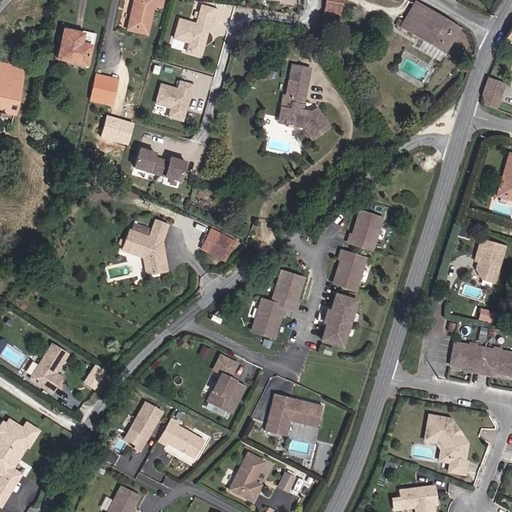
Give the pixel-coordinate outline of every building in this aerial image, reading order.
[(154,3),(154,0),(133,0),(127,30),(147,34),(154,3)] [(340,16),(342,0),(325,0),(323,13),(340,16)] [(444,54),(459,27),(416,1),(404,22),(400,28),(444,54)] [(210,29),(213,21),(198,16),(195,24),(179,19),(173,38),(188,43),(186,52),(200,56),(204,45),(202,44),(203,39),(205,40),(208,28),(210,29)] [(400,28),(404,22),(399,19),(395,25),(400,28)] [(86,65),(93,36),(64,29),(57,59),(86,65)] [(0,79),(11,81),(14,66),(1,64),(0,67),(0,79)] [(307,84),(310,69),(291,65),(288,80),(307,84)] [(17,97),(23,68),(14,66),(11,81),(0,79),(0,117),(4,118),(4,116),(12,118),(15,105),(12,104),(13,96),(17,97)] [(111,105),(116,80),(95,75),(89,100),(111,105)] [(495,109),(504,84),(488,78),(482,94),(483,104),(495,109)] [(302,110),(307,84),(288,80),(285,96),(287,96),(291,102),(290,108),(281,107),(278,118),(283,124),(303,128),(311,140),(330,128),(318,110),(314,109),(310,111),(302,110)] [(192,94),(194,86),(179,81),(177,89),(160,84),(155,103),(170,108),(167,117),(182,121),(185,109),(183,109),(184,104),(186,105),(190,93),(192,94)] [(290,108),(291,102),(287,96),(285,96),(283,95),(281,107),(290,108)] [(156,174),(160,159),(153,157),(154,153),(139,148),(133,167),(156,174)] [(511,155),(507,154),(500,179),(502,180),(498,194),(511,198),(511,155)] [(179,181),(185,162),(169,157),(168,162),(160,159),(156,174),(179,181)] [(372,250),(382,219),(359,211),(352,235),(349,234),(347,242),(372,250)] [(162,242),(168,224),(155,219),(148,237),(128,230),(124,241),(122,245),(122,247),(148,256),(152,275),(167,272),(162,242)] [(224,261),(235,242),(211,229),(200,249),(224,261)] [(506,246),(482,239),(477,256),(480,257),(479,262),(477,269),(482,279),(495,283),(506,246)] [(148,256),(122,247),(121,250),(143,258),(146,276),(152,275),(148,256)] [(356,290),(365,259),(340,251),(338,258),(340,259),(333,283),(356,290)] [(295,303),(303,278),(281,271),(271,302),(286,307),(296,311),(298,304),(295,303)] [(349,324),(356,301),(335,295),(330,311),(328,317),(349,324)] [(284,315),(286,307),(271,302),(261,299),(251,331),(274,338),(281,314),(284,315)] [(495,312),(480,308),(477,320),(492,323),(495,312)] [(342,346),(349,324),(328,317),(326,323),(321,340),(342,346)] [(447,331),(453,333),(455,324),(449,323),(447,331)] [(511,353),(453,343),(449,364),(470,368),(473,368),(472,371),(488,374),(489,371),(492,372),(511,375),(511,353)] [(58,368),(67,354),(51,344),(29,379),(52,394),(62,378),(55,373),(53,372),(56,367),(58,368)] [(207,358),(211,349),(203,345),(198,354),(207,358)] [(232,371),(236,364),(220,356),(216,364),(232,371)] [(232,371),(216,364),(213,370),(221,374),(229,378),(232,371)] [(97,383),(104,371),(95,365),(88,377),(97,383)] [(231,412),(243,387),(234,382),(229,380),(230,379),(229,378),(221,374),(207,401),(231,412)] [(97,383),(88,377),(84,382),(94,388),(97,383)] [(317,428),(322,406),(273,393),(264,431),(285,436),(289,421),(317,428)] [(162,411),(145,401),(129,429),(140,435),(134,446),(133,448),(139,452),(162,411)] [(231,412),(207,401),(204,408),(227,419),(231,412)] [(450,419),(428,415),(425,435),(438,437),(445,448),(444,457),(464,461),(467,443),(462,436),(458,435),(453,428),(453,424),(450,419)] [(2,421),(0,423),(0,474),(3,476),(0,479),(0,487),(9,494),(21,475),(12,469),(16,463),(13,462),(16,456),(19,458),(27,446),(29,447),(39,431),(26,423),(22,431),(17,428),(19,424),(8,418),(5,423),(2,421)] [(194,459),(204,441),(177,426),(178,423),(170,418),(157,440),(166,445),(167,443),(194,459)] [(134,446),(140,435),(129,429),(123,439),(134,446)] [(464,474),(466,461),(464,461),(444,457),(445,448),(438,437),(425,435),(424,440),(434,442),(440,450),(438,459),(443,460),(441,470),(464,474)] [(113,463),(117,457),(106,451),(102,458),(113,463)] [(254,481),(264,461),(247,453),(228,490),(252,502),(261,485),(254,481)] [(229,483),(235,472),(230,469),(224,480),(229,483)] [(288,492),(295,477),(286,473),(279,487),(288,492)] [(437,504),(434,485),(399,490),(401,499),(393,500),(394,510),(414,507),(414,511),(434,511),(434,509),(433,508),(432,505),(434,505),(437,504)] [(130,511),(131,510),(139,496),(120,486),(106,511),(130,511)] [(9,494),(0,487),(0,506),(1,507),(9,494)]
